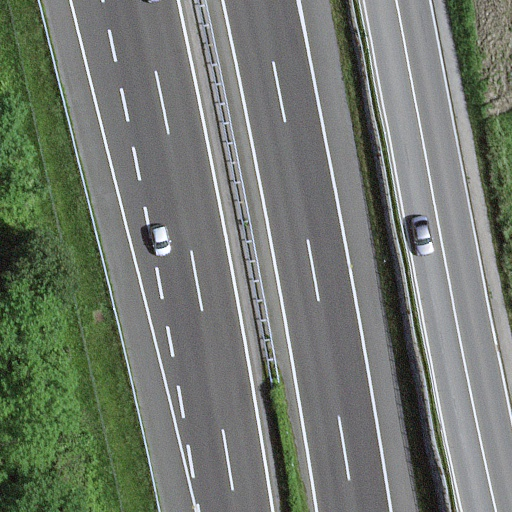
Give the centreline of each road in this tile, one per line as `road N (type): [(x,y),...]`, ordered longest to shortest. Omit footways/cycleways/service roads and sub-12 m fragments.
road 1 (primary): [(396,0),(497,511)]
road 2 (motorway): [(140,0),(234,511)]
road 3 (motorway): [(353,511),(260,0)]
